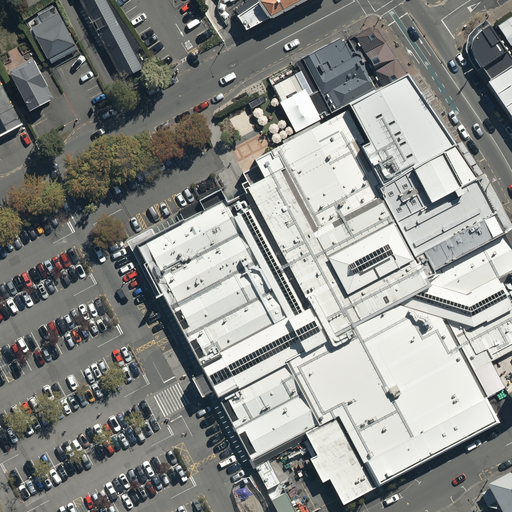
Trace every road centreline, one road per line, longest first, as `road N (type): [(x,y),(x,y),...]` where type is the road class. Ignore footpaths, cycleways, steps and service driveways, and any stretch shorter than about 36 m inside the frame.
road 1 (residential): [(0,191),(356,0)]
road 2 (secondary): [(423,32),(511,172)]
road 3 (residential): [(397,511),(511,445)]
